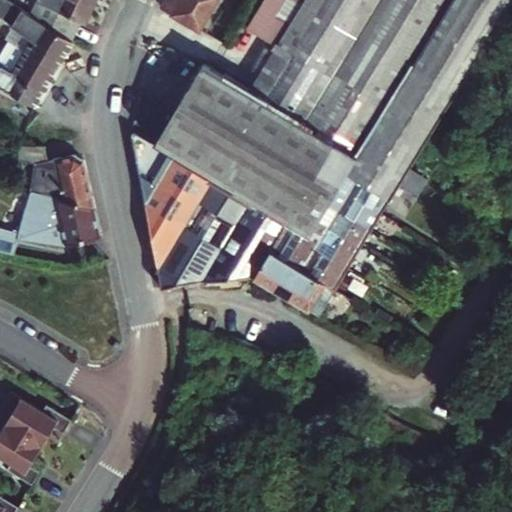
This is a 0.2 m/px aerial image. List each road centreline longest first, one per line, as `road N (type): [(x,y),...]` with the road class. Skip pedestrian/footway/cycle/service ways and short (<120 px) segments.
road 1 (residential): [(135,413),(145,348),(106,113),(138,0)]
road 2 (residential): [(135,413),(0,331)]
